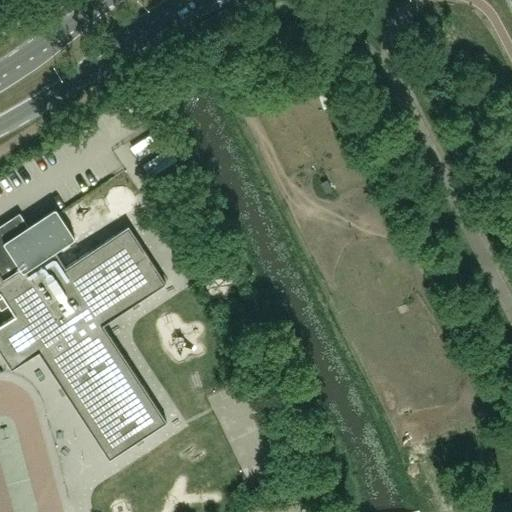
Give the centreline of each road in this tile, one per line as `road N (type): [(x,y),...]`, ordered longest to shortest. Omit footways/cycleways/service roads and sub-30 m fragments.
road 1 (secondary): [(0,127),(199,0)]
road 2 (secondary): [(109,0),(0,72)]
